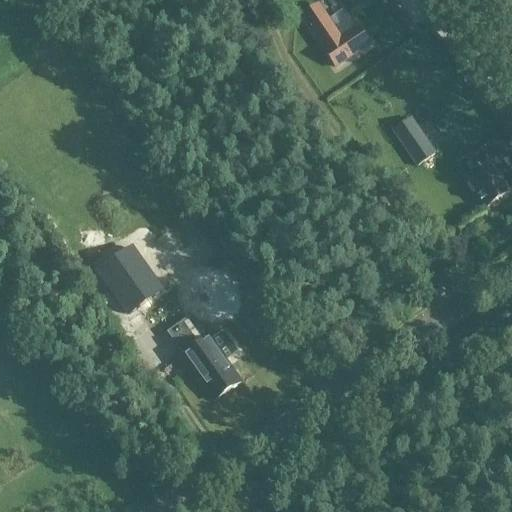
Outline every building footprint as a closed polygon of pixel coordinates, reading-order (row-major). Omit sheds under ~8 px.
[(318,24),(309,29),(323,49),(336,69),(353,58),(370,47),(358,30),(342,41),(334,29),(326,18),(318,24)] [(402,70),(437,121),(447,114),(457,129),(467,122),(457,107),(468,100),(433,49),(402,70)] [(437,155),(413,119),(393,132),(417,168),(437,155)] [(473,155),(483,170),(468,180),(488,210),(511,195),(500,179),(511,171),(511,157),(500,138),(473,155)] [(100,273),(130,315),(163,292),(132,250),(100,273)] [(167,334),(195,372),(216,403),(241,385),(209,340),(203,343),(187,320),(167,334)]
